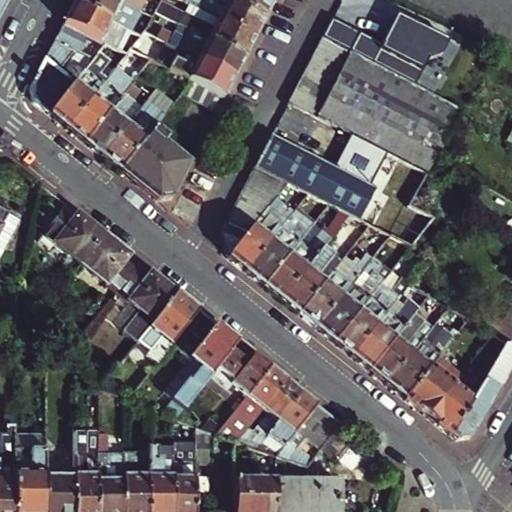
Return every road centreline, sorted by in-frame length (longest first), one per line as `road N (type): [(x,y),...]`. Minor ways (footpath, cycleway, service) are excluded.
road 1 (residential): [(456,511),(439,474),(408,443),(186,264)]
road 2 (residential): [(186,264),(322,0)]
road 3 (residential): [(186,264),(0,119)]
